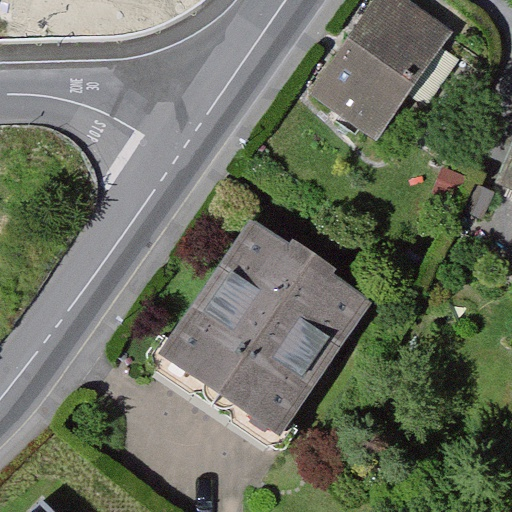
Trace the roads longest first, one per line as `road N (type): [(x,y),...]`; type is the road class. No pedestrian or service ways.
road 1 (tertiary): [(0,399),(177,157)]
road 2 (residential): [(177,157),(71,101),(0,95)]
road 3 (tertiary): [(177,157),(286,0)]
